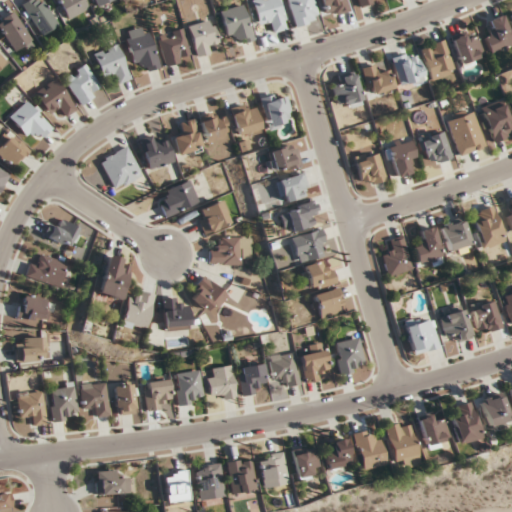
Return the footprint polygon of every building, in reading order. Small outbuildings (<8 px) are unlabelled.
[(58,22),(41,0),(25,0),(19,5),(41,35),(58,22)] [(89,6),(85,0),(56,0),(68,19),(89,6)] [(251,0),(257,25),(268,23),(269,32),(285,29),(279,0),(251,0)] [(319,18),(313,0),(286,0),(294,26),(319,18)] [(319,0),(324,16),(348,9),(345,0),(319,0)] [(255,39),(244,3),(219,11),(227,37),(236,34),(239,44),(255,39)] [(0,19),(0,28),(14,51),(32,39),(13,11),(0,19)] [(493,29),(482,33),(491,54),(511,45),(511,42),(500,15),(489,19),(493,29)] [(187,25),(196,57),(212,52),(209,42),(218,40),(212,18),(187,25)] [(141,62),(143,71),(159,67),(148,25),(123,31),(132,64),(141,62)] [(156,36),(165,66),(191,58),(182,28),(156,36)] [(476,36),(465,40),(462,34),(451,38),(461,63),(483,55),(476,36)] [(419,48),(430,79),(454,71),(443,39),(419,48)] [(101,77),(111,74),(114,83),(130,78),(118,43),(93,52),(101,77)] [(0,49),(0,66),(9,58),(0,49)] [(424,81),(414,50),(390,58),(400,89),(424,81)] [(81,104),(102,88),(84,63),(62,79),(81,104)] [(392,89),(388,70),(377,72),(375,64),(361,67),(367,94),(392,89)] [(332,87),(338,108),(362,100),(354,72),(338,76),(340,85),(332,87)] [(49,114),(57,108),(64,116),(76,107),(55,77),(34,92),(49,114)] [(268,127),(292,120),(285,93),(260,100),(268,127)] [(35,130),(39,137),(50,129),(29,100),(8,114),(25,137),(35,130)] [(511,132),(511,128),(510,128),(502,100),(480,106),(490,142),(511,135),(511,132)] [(253,101),(228,109),(237,138),(262,130),(253,101)] [(230,136),(222,111),(197,119),(205,143),(230,136)] [(484,146),(473,111),(446,119),(457,155),(484,146)] [(176,155),(202,147),(192,118),(177,123),(180,134),(170,137),(176,155)] [(428,165),(452,156),(442,130),(419,139),(428,165)] [(0,156),(11,168),(29,150),(10,132),(0,141),(0,156)] [(174,161),(167,140),(157,143),(154,134),(138,139),(147,169),(174,161)] [(394,177),(411,172),(408,161),(416,159),(410,138),(386,144),(394,177)] [(267,150),(273,173),(300,165),(294,142),(267,150)] [(99,158),(112,188),(141,176),(128,146),(99,158)] [(386,178),(378,152),(354,159),(362,185),(386,178)] [(0,190),(9,173),(0,167),(0,190)] [(308,192),(300,171),(275,181),(282,202),(308,192)] [(164,187),(166,202),(161,203),(162,212),(197,207),(193,182),(164,187)] [(205,232),(229,222),(220,200),(196,209),(205,232)] [(306,215),(315,212),(311,200),(282,209),(289,232),(310,225),(306,215)] [(477,210),(480,219),(472,221),(481,247),(505,239),(494,205),(477,210)] [(56,227),(49,222),(42,234),(68,249),(80,229),(61,218),(56,227)] [(471,246),(463,218),(439,225),(447,253),(471,246)] [(420,242),(413,243),(416,262),(441,258),(436,226),(418,229),(420,242)] [(326,256),(321,229),(289,236),(294,262),(326,256)] [(241,264),(241,236),(219,236),(219,245),(208,245),(208,264),(241,264)] [(412,268),(401,236),(386,241),(389,250),(379,253),(387,276),(412,268)] [(24,276),(59,288),(67,263),(41,254),(37,265),(29,262),(24,276)] [(120,266),(122,258),(105,254),(96,293),(121,299),(128,267),(120,266)] [(300,267),(308,291),(336,281),(327,257),(300,267)] [(225,301),(234,307),(246,290),(232,281),(226,291),(202,275),(187,299),(214,317),(225,301)] [(309,294),(316,317),(343,310),(337,287),(309,294)] [(144,330),(152,294),(137,290),(135,299),(125,296),(119,325),(144,330)] [(48,296),(19,296),(19,319),(48,319),(48,296)] [(188,306),(178,306),(178,297),(161,297),(161,328),(188,328),(188,306)] [(501,326),(493,300),(469,308),(478,334),(501,326)] [(451,333),(454,341),(472,335),(462,308),(437,317),(444,335),(451,333)] [(412,355),(439,347),(430,318),(403,326),(412,355)] [(15,337),(15,361),(43,361),(43,337),(15,337)] [(359,338),(333,342),(338,373),(364,369),(359,338)] [(322,378),(320,370),(329,368),(323,347),(297,355),(306,383),(322,378)] [(281,378),(284,388),(299,383),(291,351),(267,357),(273,380),(281,378)] [(237,366),(240,395),(257,393),(255,383),(264,382),(262,363),(237,366)] [(208,400),(234,399),(233,366),(212,367),(212,377),(208,377),(208,400)] [(202,402),(200,371),(174,372),(175,404),(202,402)] [(161,409),(161,398),(169,398),(169,380),(145,380),(145,409),(161,409)] [(93,417),(109,415),(104,381),(78,385),(82,408),(92,407),(93,417)] [(115,413),(134,413),(134,384),(115,384),(115,413)] [(77,417),(73,385),(47,388),(52,421),(77,417)] [(46,423),(41,390),(15,393),(18,416),(28,414),(29,425),(46,423)] [(483,429),(507,424),(502,394),(477,398),(483,429)] [(478,436),(468,402),(446,408),(456,443),(478,436)] [(440,418),(435,420),(431,412),(414,419),(425,449),(448,441),(440,418)] [(408,420),(384,425),(393,468),(417,463),(408,420)] [(369,438),(367,429),(351,433),(360,469),(384,463),(378,436),(369,438)] [(326,469),(350,465),(346,439),(321,443),(326,469)] [(290,452),(296,478),(319,473),(313,447),(290,452)] [(287,483),(282,452),(257,456),(262,487),(287,483)] [(231,494),(256,489),(250,458),(225,462),(231,494)] [(193,466),(197,500),(224,496),(219,463),(193,466)] [(163,472),(167,502),(189,499),(186,469),(163,472)] [(126,479),(115,479),(115,470),(96,470),(96,494),(126,494),(126,479)] [(0,507),(10,507),(9,493),(0,493),(0,507)]
